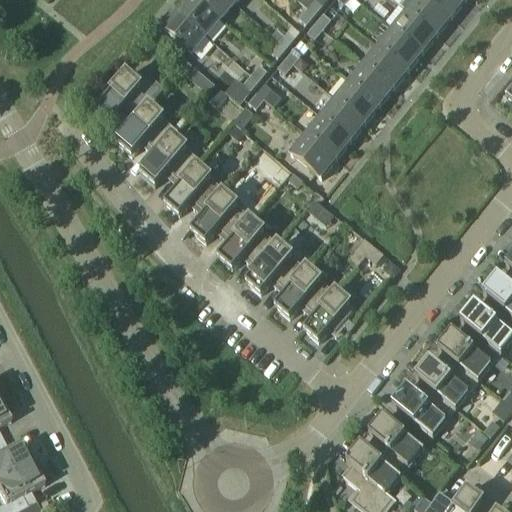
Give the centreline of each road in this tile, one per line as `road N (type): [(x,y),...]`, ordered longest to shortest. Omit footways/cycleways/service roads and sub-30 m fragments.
road 1 (residential): [(343,401),(163,249),(65,122)]
road 2 (tertiary): [(0,108),(179,407)]
road 3 (residential): [(343,401),(511,190)]
road 4 (residential): [(82,511),(88,502),(0,330)]
road 5 (residential): [(511,40),(471,107),(471,129),(511,169)]
